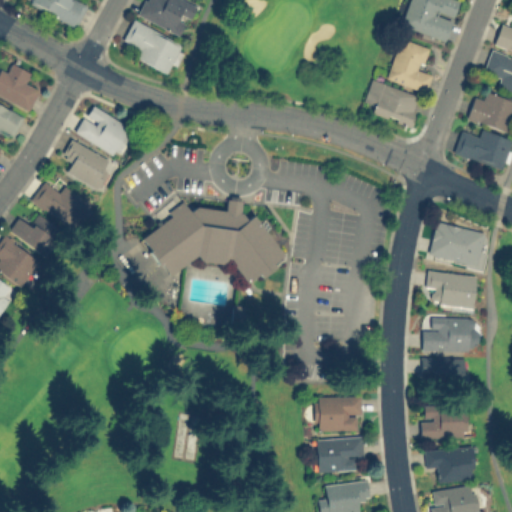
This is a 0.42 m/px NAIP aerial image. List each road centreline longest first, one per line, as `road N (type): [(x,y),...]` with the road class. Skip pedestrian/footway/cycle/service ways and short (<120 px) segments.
road 1 (residential): [(0,24),(80,69),(179,103),(350,133),(511,205)]
road 2 (residential): [(401,511),(389,395),(392,291),(419,164),(481,0)]
road 3 (residential): [(112,0),(80,69),(0,193)]
